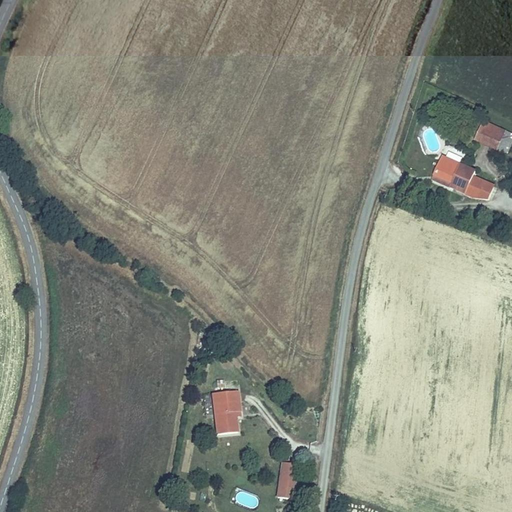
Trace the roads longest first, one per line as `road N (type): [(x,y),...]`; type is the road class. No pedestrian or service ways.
road 1 (unclassified): [(438,0),(361,229),(319,511)]
road 2 (tertiary): [(0,169),(23,223),(39,309),(33,394),(0,507)]
